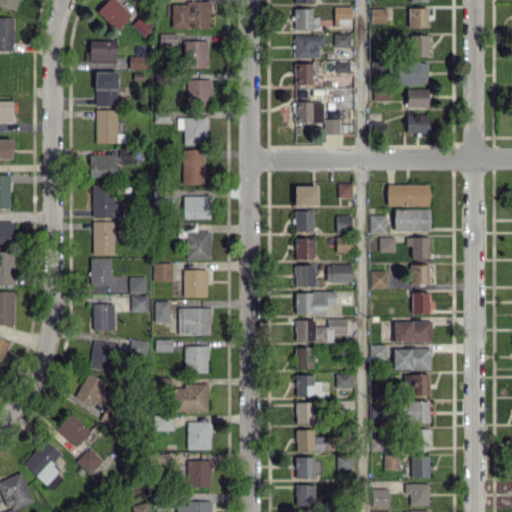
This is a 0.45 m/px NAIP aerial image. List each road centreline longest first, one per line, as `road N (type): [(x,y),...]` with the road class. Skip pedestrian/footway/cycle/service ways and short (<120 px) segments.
road 1 (residential): [(474,511),(471,0)]
road 2 (residential): [(247,0),(249,511)]
road 3 (residential): [(64,0),(51,63),(50,329),(29,385),(0,420)]
road 4 (residential): [(511,156),(249,157)]
